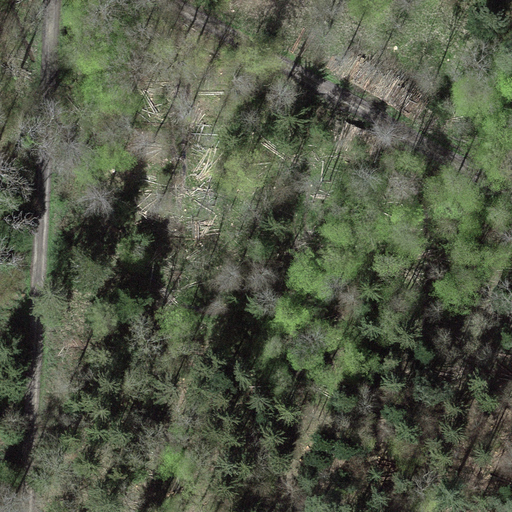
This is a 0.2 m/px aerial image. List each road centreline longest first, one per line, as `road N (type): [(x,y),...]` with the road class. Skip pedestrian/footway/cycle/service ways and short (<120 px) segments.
road 1 (track): [(53,0),(23,511)]
road 2 (track): [(168,0),(511,195)]
